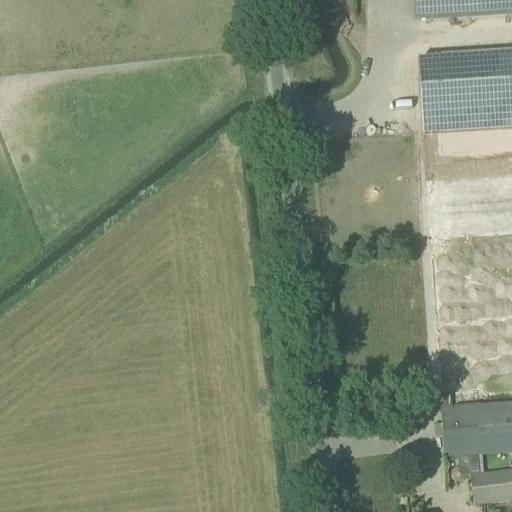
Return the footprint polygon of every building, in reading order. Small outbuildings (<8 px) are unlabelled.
[(511,0),(411,0),(413,22),(511,15),(511,0)] [(453,140),(475,131),(467,110),(445,120),(453,140)] [(511,173),(422,178),(428,289),(511,284),(511,249),(460,252),(459,241),(511,237),(511,173)] [(511,325),(432,329),(434,362),(443,362),(444,373),(505,370),(506,390),(511,389),(511,325)] [(450,393),(438,394),(443,460),(459,459),(461,477),(470,476),(479,475),(478,458),(511,455),(511,405),(450,410),(450,393)] [(511,471),(479,475),(470,476),(473,511),(476,511),(480,511),(480,508),(511,503),(511,471)]
